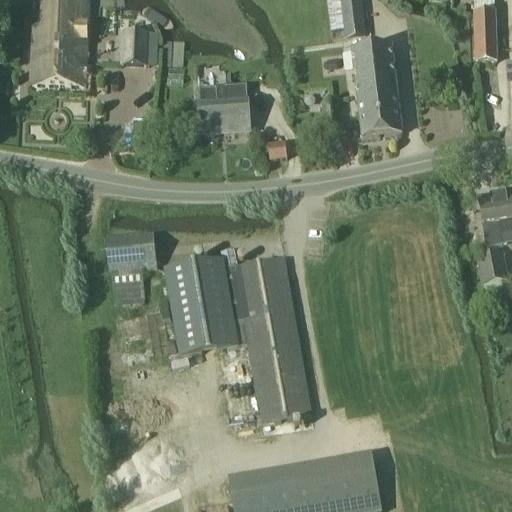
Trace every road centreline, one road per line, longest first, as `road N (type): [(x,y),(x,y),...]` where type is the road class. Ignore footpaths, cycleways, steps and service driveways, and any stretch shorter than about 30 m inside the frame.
road 1 (tertiary): [(0,162),(195,195),(293,190),(511,148)]
road 2 (track): [(190,511),(183,471),(328,446),(321,407)]
